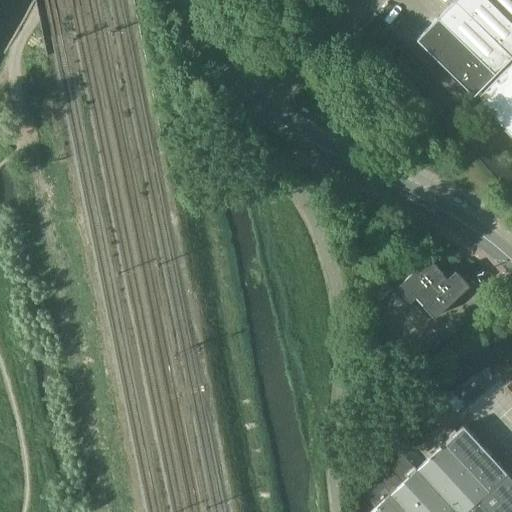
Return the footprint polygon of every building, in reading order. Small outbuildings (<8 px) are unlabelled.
[(454,0),(451,0),(436,16),(493,72),(510,55),(454,0)] [(511,23),(488,0),(454,0),(510,55),(511,52),(511,23)] [(511,0),(488,0),(511,23),(511,0)] [(493,72),(436,16),(415,38),(472,93),(493,72)] [(511,58),(477,93),(511,127),(511,58)] [(396,285),(409,299),(415,294),(434,315),(469,283),(455,268),(447,275),(428,254),(396,285)] [(458,400),(473,415),(492,397),(478,381),(458,400)] [(444,441),(415,468),(403,455),(362,493),(374,506),(367,511),(510,511),(511,511),(511,479),(462,425),(444,441)]
